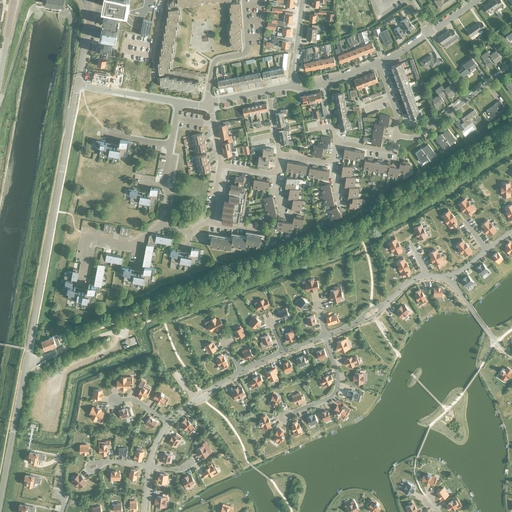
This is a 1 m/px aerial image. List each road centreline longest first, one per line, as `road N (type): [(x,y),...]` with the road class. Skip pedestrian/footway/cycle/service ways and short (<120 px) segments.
road 1 (unclassified): [(25,364),(67,129)]
road 2 (residential): [(25,364),(161,317)]
road 3 (residential): [(395,136),(413,137),(511,65)]
road 4 (unclassified): [(0,500),(25,364)]
